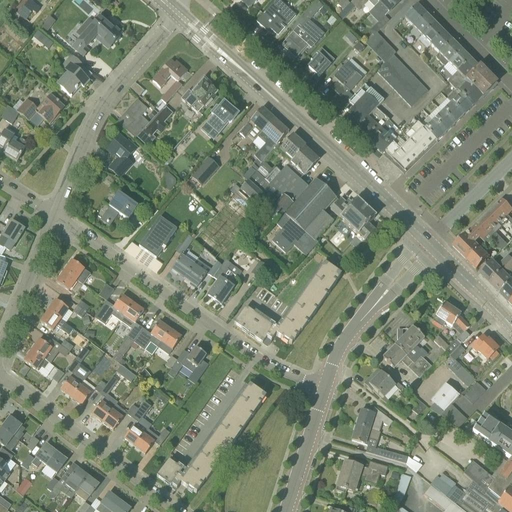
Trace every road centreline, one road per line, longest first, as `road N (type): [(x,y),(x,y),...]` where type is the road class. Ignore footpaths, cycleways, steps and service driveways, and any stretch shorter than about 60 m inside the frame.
road 1 (secondary): [(420,233),(172,8)]
road 2 (residential): [(325,385),(263,359),(49,215)]
road 3 (residential): [(49,215),(95,104),(172,8)]
road 4 (residential): [(179,511),(0,373)]
road 5 (residential): [(0,339),(49,215)]
road 6 (residential): [(282,511),(325,385)]
road 7 (residential): [(413,171),(507,78)]
